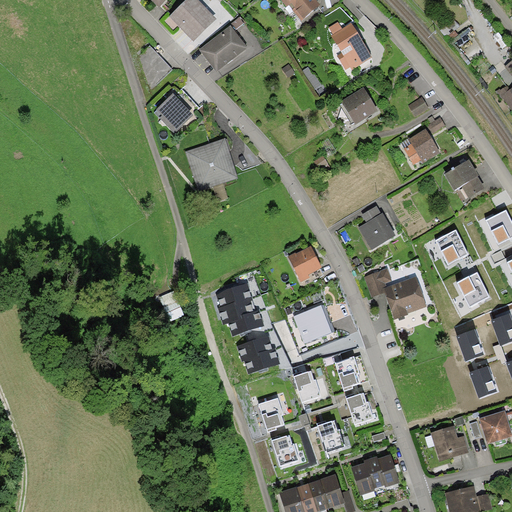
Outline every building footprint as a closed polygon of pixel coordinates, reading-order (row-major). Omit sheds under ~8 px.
[(198,0),(186,0),(169,17),(194,42),(218,19),(198,0)] [(315,0),(281,0),(286,6),(288,5),(302,21),(321,6),(315,0)] [(231,25),(235,31),(245,23),(240,16),(230,24),(231,25)] [(334,34),(332,36),(343,53),(338,56),(346,70),(350,67),(352,70),(373,57),(352,24),(343,29),(338,22),(330,27),(334,34)] [(235,31),(231,25),(199,49),(217,72),(248,48),(235,31)] [(173,70),(150,46),(139,57),(151,90),(173,70)] [(290,63),(282,68),(288,77),(296,72),(290,63)] [(309,67),(303,71),(315,89),(321,85),(309,67)] [(364,87),(339,102),(354,127),(379,112),(364,87)] [(511,90),(503,97),(511,108),(511,90)] [(174,94),(154,113),(174,134),(194,115),(174,94)] [(422,95),(409,104),(416,115),(429,107),(422,95)] [(441,118),(428,126),(432,134),(445,126),(441,118)] [(409,138),(413,144),(405,149),(414,163),(421,159),(423,162),(440,152),(426,129),(409,138)] [(185,151),(198,192),(213,187),(224,184),(239,179),(225,138),(185,151)] [(323,156),(313,162),(318,172),(329,166),(323,156)] [(470,159),(446,173),(456,190),(462,187),(469,199),(485,189),(478,176),(480,175),(470,159)] [(224,184),(213,187),(218,201),(228,198),(224,184)] [(369,222),(359,228),(372,251),(398,236),(383,212),(382,213),(378,206),(364,214),(369,222)] [(511,240),(511,239),(511,222),(506,211),(486,221),(499,246),(511,240)] [(437,243),(449,266),(461,260),(468,256),(455,233),(437,243)] [(311,247),(297,254),(296,251),(287,255),(302,283),(311,278),(309,274),(321,267),(311,247)] [(502,251),(491,255),(495,263),(505,258),(502,251)] [(388,268),(364,277),(373,300),(385,295),(395,320),(408,315),(408,313),(427,306),(416,277),(387,288),(385,283),(393,280),(388,268)] [(469,306),(489,296),(478,275),(471,279),(458,285),(469,306)] [(248,285),(216,295),(225,323),(231,322),(234,334),(261,325),(258,316),(257,313),(255,314),(253,306),(251,301),(253,301),(251,294),(248,285)] [(175,291),(159,298),(170,322),(186,315),(175,291)] [(304,345),(336,332),(325,304),(292,317),(304,345)] [(511,317),(510,313),(492,319),(501,345),(511,340),(511,317)] [(285,320),(272,325),(285,351),(295,348),(285,320)] [(482,346),(476,328),(457,335),(466,361),(485,354),(482,346)] [(270,336),(237,346),(242,362),(244,361),(249,376),(282,366),(278,353),(277,348),(274,349),(273,347),(270,336)] [(500,345),(494,347),(498,360),(500,359),(502,364),(507,362),(501,346),(500,346),(500,345)] [(369,381),(361,356),(335,364),(344,392),(349,391),(353,389),(352,386),(369,381)] [(498,392),(489,366),(470,373),(479,399),(498,392)] [(303,375),(302,373),(298,374),(294,375),(303,403),(322,397),(316,381),(314,381),(311,372),(303,375)] [(365,394),(356,397),(355,394),(351,396),(346,397),(355,426),(374,420),(369,402),(367,403),(365,394)] [(283,415),(278,399),(259,405),(268,433),(273,431),(276,430),(275,427),(284,425),(281,416),(283,415)] [(488,444),(511,436),(511,432),(505,410),(480,418),(488,444)] [(302,427),(305,426),(307,431),(312,429),(307,414),(299,416),(302,427)] [(338,431),(335,422),(327,424),(326,422),(322,423),(317,424),(323,442),(326,452),(345,447),(340,431),(338,431)] [(477,422),(471,424),(475,439),(482,437),(477,422)] [(430,434),(439,462),(468,453),(463,436),(458,438),(454,426),(430,434)] [(384,433),(373,437),(374,442),(386,438),(384,433)] [(276,439),(272,440),(277,457),(278,456),(281,466),(298,461),(293,445),(292,445),(289,436),(281,439),(281,437),(276,439)] [(399,483),(390,455),(377,460),(386,487),(399,483)] [(377,457),(365,461),(365,463),(375,492),(387,489),(386,487),(377,460),(377,457)] [(365,463),(352,467),(361,497),(375,492),(365,463)] [(336,475),(322,479),(331,508),(344,504),(345,504),(342,493),(336,475)] [(322,479),(309,483),(318,511),(319,511),(331,508),(322,479)] [(318,511),(309,483),(296,488),(304,511),(318,511)] [(448,511),(491,511),(488,493),(476,496),(473,486),(444,493),(448,511)] [(304,511),(296,488),(280,493),(285,511),(304,511)] [(350,490),(342,493),(345,504),(344,504),(346,511),(352,511),(357,511),(350,490)]
